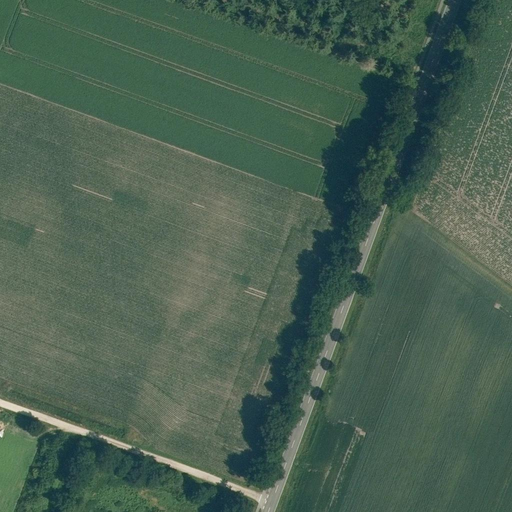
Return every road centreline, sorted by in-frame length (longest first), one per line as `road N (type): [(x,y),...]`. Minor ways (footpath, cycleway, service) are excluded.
road 1 (tertiary): [(456,0),(268,511)]
road 2 (track): [(0,399),(272,499)]
